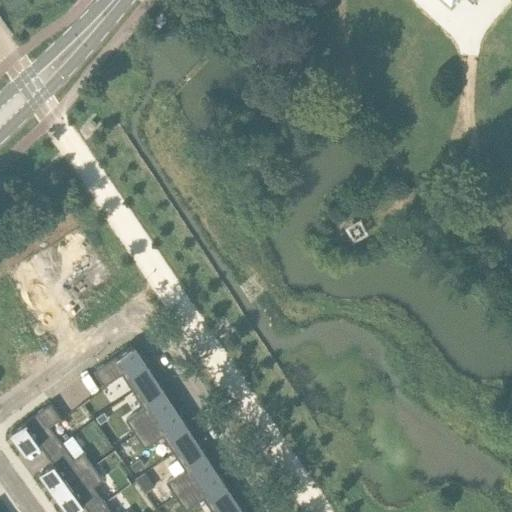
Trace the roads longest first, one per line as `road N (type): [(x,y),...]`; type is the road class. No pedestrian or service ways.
road 1 (residential): [(261,511),(153,332),(140,326)]
road 2 (tertiary): [(0,137),(122,0)]
road 3 (residential): [(0,415),(124,328),(140,326)]
road 4 (tertiary): [(110,0),(0,100)]
